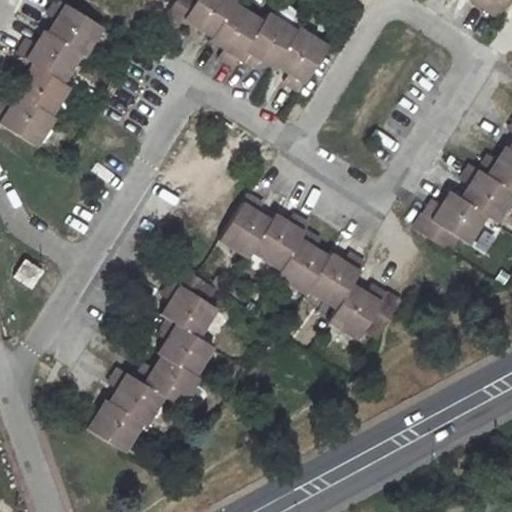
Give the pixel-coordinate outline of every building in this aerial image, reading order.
[(25,68),(33,73),(29,79),(20,92),(24,95),(15,108),(12,114),(3,108),(0,112),(0,121),(38,146),(57,117),(53,115),(73,86),(66,82),(85,55),(88,57),(108,27),(67,0),(63,0),(58,8),(67,14),(63,20),(55,34),(52,32),(44,44),(40,50),(30,43),(23,53),(31,58),(25,68)] [(243,10),(228,0),(207,0),(207,1),(204,0),(188,0),(173,25),(195,39),(201,31),(205,34),(220,44),(217,48),(230,57),(236,60),(230,69),(241,76),(246,67),(258,76),(265,66),(268,70),(281,78),(284,73),(295,80),(299,83),(293,93),(305,101),(333,58),(307,40),(304,44),(275,25),(269,35),(240,14),(243,10)] [(493,0),(488,0),(483,7),(488,10),(495,1),(493,0)] [(511,0),(493,0),(495,1),(488,10),(511,26),(511,24),(511,0)] [(55,14),(63,20),(67,14),(58,8),(55,14)] [(201,31),(195,39),(200,42),(205,34),(201,31)] [(44,44),(34,36),(30,43),(40,50),(44,44)] [(230,57),(224,65),(230,69),(236,60),(230,57)] [(258,76),(262,78),(268,70),(265,66),(258,76)] [(33,73),(25,68),(21,73),(29,79),(33,73)] [(295,80),(289,90),(293,93),(299,83),(295,80)] [(15,108),(7,102),(3,108),(12,114),(15,108)] [(475,195),(467,208),(457,201),(446,216),(443,221),(434,214),(419,237),(453,260),(462,247),(470,252),(489,223),(499,229),(511,210),(511,160),(505,171),(502,176),(492,169),(485,180),(476,174),(469,184),(478,190),(475,195)] [(505,171),(495,164),(492,169),(502,176),(505,171)] [(467,188),(475,195),(478,190),(469,184),(467,188)] [(348,268),(333,257),(331,260),(321,253),(316,249),(321,241),(311,234),(316,227),(305,219),(298,230),(294,226),(280,217),(276,223),(264,215),(259,212),(265,202),(254,195),(226,238),(254,257),(258,251),(287,271),(282,277),(310,295),(312,292),(341,311),(332,324),(360,344),(366,336),(379,345),(402,311),(380,294),(374,303),(370,301),(355,291),(370,269),(358,261),(352,271),(348,268)] [(265,202),(259,212),(264,215),(270,205),(265,202)] [(446,216),(437,209),(434,214),(443,221),(446,216)] [(298,230),(305,219),(300,216),(294,226),(298,230)] [(321,241),(316,249),(321,253),(326,244),(321,241)] [(354,258),(348,268),(352,271),(358,261),(354,258)] [(44,270),(27,260),(17,277),(33,287),(44,270)] [(151,378),(143,389),(127,377),(119,388),(128,394),(125,400),(117,412),(114,410),(106,422),(102,428),(92,421),(85,432),(128,461),(147,433),(150,435),(169,407),(184,416),(202,389),(199,387),(218,358),(203,348),(222,319),(212,312),(221,300),(197,284),(183,306),(192,312),(187,318),(179,331),(177,329),(169,340),(179,346),(175,352),(166,364),(170,367),(162,379),(159,384),(151,378)] [(376,291),(370,301),(374,303),(380,294),(376,291)] [(192,312),(183,306),(179,312),(187,318),(192,312)] [(179,346),(169,340),(166,345),(175,352),(179,346)] [(162,379),(154,373),(151,378),(159,384),(162,379)] [(116,393),(125,400),(128,394),(119,388),(116,393)] [(92,421),(102,428),(106,422),(96,416),(92,421)]
